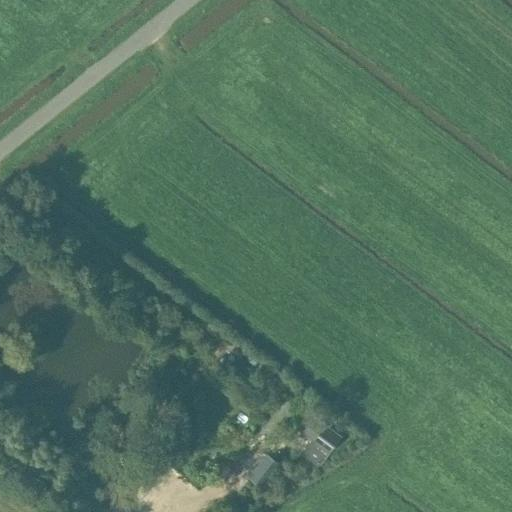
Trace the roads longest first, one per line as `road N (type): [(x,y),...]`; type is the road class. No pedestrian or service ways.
road 1 (unknown): [(0,162),(315,403)]
road 2 (unclassified): [(185,0),(0,149)]
